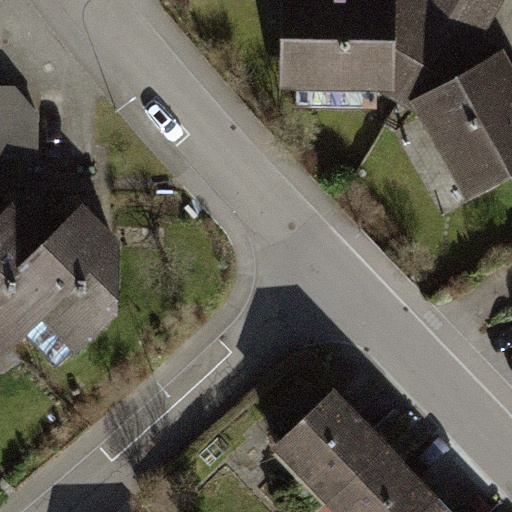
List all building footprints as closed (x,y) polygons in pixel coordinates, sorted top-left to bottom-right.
[(280,0),(279,85),(378,87),(395,87),(396,18),(396,0),(280,0)] [(378,87),(418,108),(410,93),(475,59),(504,44),(485,29),(502,0),(396,0),(396,18),(395,87),(378,87)] [(511,169),(511,57),(504,44),(475,59),(410,93),(418,108),(465,195),(511,169)] [(18,83),(0,82),(0,155),(41,156),(41,110),(18,83)] [(0,339),(6,346),(41,311),(76,346),(117,304),(119,232),(79,191),(43,225),(10,191),(0,199),(0,339)] [(336,389),(274,448),(325,502),(388,443),(336,389)] [(388,443),(325,502),(334,511),(424,511),(439,498),(388,443)] [(452,511),(439,498),(424,511),(452,511)]
